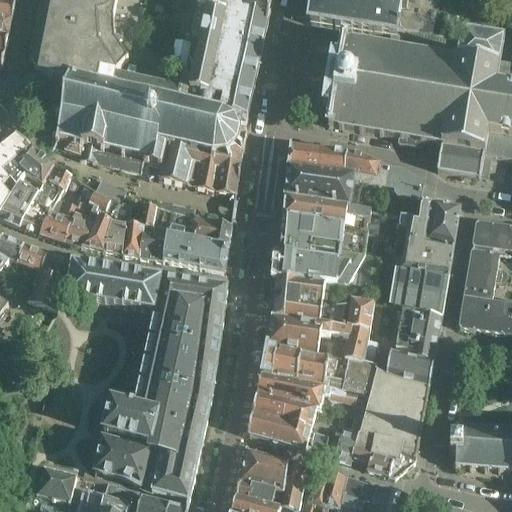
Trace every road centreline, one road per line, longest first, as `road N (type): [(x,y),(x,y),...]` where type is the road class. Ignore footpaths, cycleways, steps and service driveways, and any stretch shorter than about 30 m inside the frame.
road 1 (residential): [(471,203),(375,151),(274,135),(299,0)]
road 2 (residential): [(448,351),(471,203)]
road 3 (residential): [(420,489),(448,351)]
